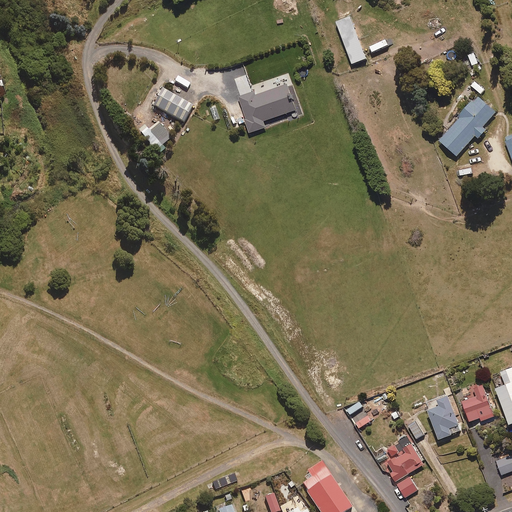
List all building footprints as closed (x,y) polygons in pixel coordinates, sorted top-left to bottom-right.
[(351,66),(367,60),(352,17),(336,23),(351,66)] [(471,67),(479,65),(476,54),(468,56),(471,67)] [(254,97),(253,94),(240,99),(251,134),(266,129),(264,122),(297,111),(289,86),(254,97)] [(184,123),(193,106),(163,90),(154,107),(184,123)] [(439,141),(456,155),(475,136),(479,138),(487,129),(483,127),(497,112),(479,96),(475,101),(472,101),(457,115),(459,117),(439,141)] [(511,428),(511,427),(511,370),(502,374),(507,387),(497,390),(511,428)] [(483,422),(495,418),(484,387),(474,391),(477,399),(464,403),(471,423),(482,419),(483,422)] [(440,442),(464,433),(450,398),(439,402),(442,408),(429,413),(440,442)] [(366,419),(361,410),(364,409),(360,402),(347,409),(359,431),(373,423),(369,417),(366,419)] [(418,441),(425,436),(418,423),(410,428),(418,441)] [(403,451),(404,454),(388,464),(393,472),(391,474),(396,483),(425,466),(413,445),(403,451)] [(391,458),(400,453),(396,446),(387,450),(391,458)] [(503,476),(511,472),(511,457),(497,462),(503,476)] [(345,511),(352,508),(321,462),(307,471),(309,474),(304,477),(306,480),(302,483),(308,491),(306,493),(319,511),(345,511)] [(210,492),(238,482),(235,475),(208,485),(210,492)] [(407,499),(419,492),(411,478),(398,486),(407,499)] [(271,511),(280,511),(274,495),(266,498),(271,511)]
